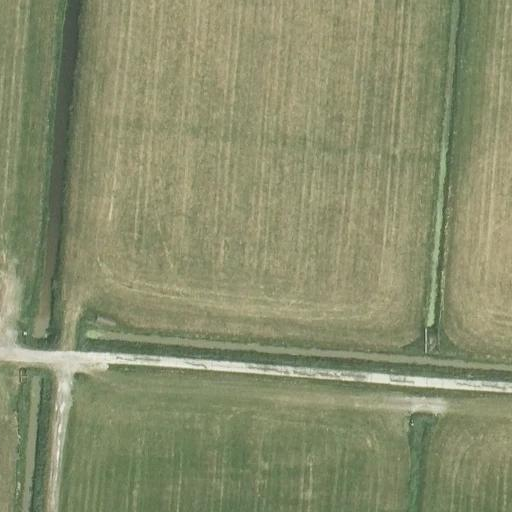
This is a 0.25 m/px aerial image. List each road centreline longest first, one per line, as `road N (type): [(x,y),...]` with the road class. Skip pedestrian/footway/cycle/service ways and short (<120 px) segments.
road 1 (track): [(0,353),(511,389)]
road 2 (track): [(65,357),(51,511)]
